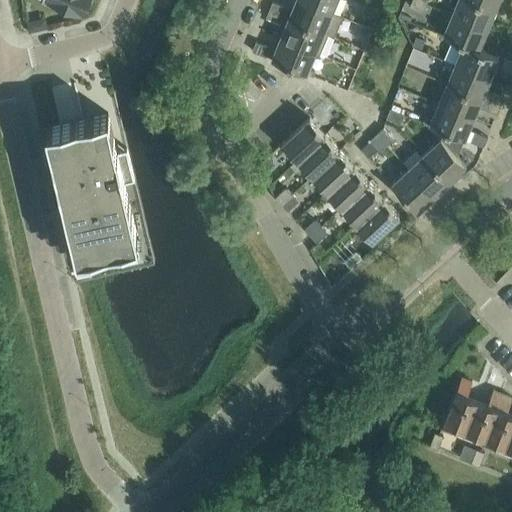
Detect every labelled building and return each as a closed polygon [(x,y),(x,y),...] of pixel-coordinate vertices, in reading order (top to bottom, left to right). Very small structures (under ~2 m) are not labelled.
[(53,0),(56,1),(55,5),(70,11),(72,7),(83,12),(87,0),(53,0)] [(332,12),(302,0),(296,0),(289,18),(328,34),(330,35),(332,31),(325,28),(332,12)] [(302,0),(332,12),(336,0),(302,0)] [(427,4),(418,0),(412,0),(410,6),(423,12),(427,4)] [(475,0),(458,0),(452,14),(487,28),(495,8),(475,0)] [(475,0),(495,8),(498,0),(475,0)] [(270,10),(283,15),(287,7),(273,1),(270,10)] [(283,15),(270,10),(266,18),(280,24),(283,15)] [(478,49),(478,48),(487,28),(452,14),(444,35),(457,41),(464,44),(464,43),(478,49)] [(289,18),(281,38),(315,52),(320,54),(328,34),(289,18)] [(415,36),(412,45),(421,48),(424,39),(415,36)] [(315,52),(281,38),(272,59),(313,76),(315,71),(308,68),(315,52)] [(257,41),(253,51),(266,56),(270,47),(257,41)] [(464,44),(457,41),(456,44),(462,47),(456,63),(490,78),(498,57),(478,48),(478,49),(464,43),(464,44)] [(500,69),(511,73),(511,62),(504,59),(500,69)] [(490,78),(456,63),(449,80),(442,77),(441,80),(482,98),(490,78)] [(482,98),(441,80),(439,84),(446,87),(439,103),(473,118),(482,98)] [(487,100),(501,106),(504,97),(490,92),(487,100)] [(501,106),(487,100),(484,109),(497,114),(501,106)] [(424,122),(445,130),(465,139),(473,118),(439,103),(432,119),(426,117),(424,122)] [(391,108),(387,118),(400,123),(404,114),(391,108)] [(39,129),(73,273),(75,282),(154,264),(134,178),(128,154),(127,147),(118,110),(117,110),(108,113),(104,113),(84,118),(82,119),(62,123),(60,124),(45,127),(39,129)] [(297,159),(324,133),(309,116),(281,142),(297,159)] [(377,134),(387,145),(394,138),(384,128),(377,134)] [(425,154),(450,181),(467,166),(458,156),(465,139),(445,130),(441,138),(425,154)] [(470,141),(484,147),(488,137),(474,132),(470,141)] [(324,133),(297,159),(311,175),(339,149),(324,133)] [(387,145),(377,134),(370,140),(380,151),(387,145)] [(339,149),(311,175),(326,191),(354,165),(339,149)] [(450,181),(425,154),(409,168),(434,196),(450,181)] [(267,156),(256,166),(263,173),(274,163),(267,156)] [(354,165),(326,191),(321,196),(327,202),(332,197),(341,207),(368,181),(354,165)] [(434,196),(409,168),(392,184),(417,211),(434,196)] [(356,222),(383,197),(368,181),(341,207),(356,222)] [(280,204),(291,194),(285,188),(275,197),(280,204)] [(291,194),(280,204),(287,211),(297,201),(291,194)] [(383,197),(356,222),(371,239),(399,213),(383,197)] [(310,236),(320,226),(315,219),(304,229),(310,236)] [(320,226),(310,236),(316,243),(327,233),(320,226)] [(344,261),(351,269),(362,259),(355,251),(344,261)] [(461,377),(441,427),(462,435),(474,405),(464,401),(471,381),(461,377)] [(474,405),(462,435),(482,443),(502,393),(493,389),(485,409),(474,405)] [(502,393),(482,443),(502,451),(511,426),(511,420),(504,417),(511,397),(502,393)] [(511,426),(502,451),(511,455),(511,426)] [(429,446),(437,449),(442,435),(434,432),(429,446)] [(470,462),(479,465),(484,452),(476,448),(470,462)]
